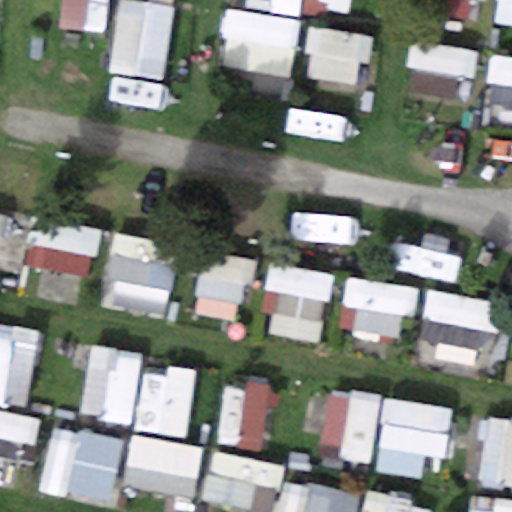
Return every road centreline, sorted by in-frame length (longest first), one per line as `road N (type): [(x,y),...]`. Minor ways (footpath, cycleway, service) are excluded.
road 1 (track): [(17,119),(511,217)]
road 2 (track): [(28,310),(511,393)]
road 3 (track): [(209,0),(188,153)]
